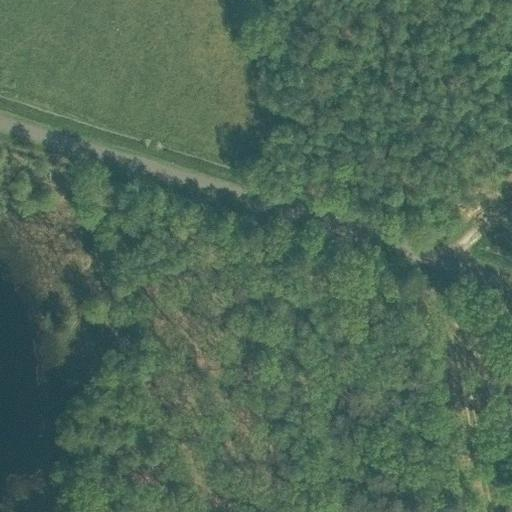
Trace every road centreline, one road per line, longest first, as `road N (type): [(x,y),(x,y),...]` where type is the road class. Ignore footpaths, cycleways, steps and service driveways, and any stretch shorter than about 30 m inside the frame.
road 1 (unclassified): [(511,284),(0,122)]
road 2 (track): [(449,264),(486,511)]
